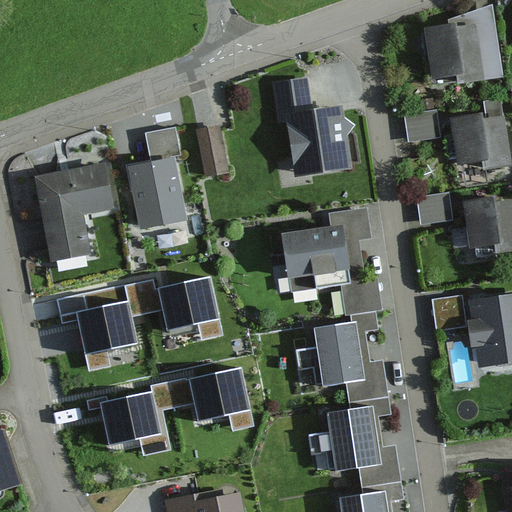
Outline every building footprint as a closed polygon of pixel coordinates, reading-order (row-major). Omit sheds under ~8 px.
[(504,81),(491,7),(454,21),(455,28),(426,33),(435,86),(459,82),(460,88),(504,81)] [(308,79),(272,85),(279,124),(287,123),(297,181),(352,172),(346,139),(353,128),(342,121),(341,109),(321,112),(314,113),(308,79)] [(500,101),(485,103),(487,123),(503,121),(500,101)] [(436,113),(405,119),(410,144),(440,138),(436,113)] [(482,118),(452,122),(458,169),(483,166),(484,175),(511,171),(505,121),(503,121),(487,123),(486,123),(483,123),(482,118)] [(222,127),(196,131),(204,179),(229,175),(222,127)] [(145,136),(151,164),(171,160),(180,158),(175,131),(145,136)] [(171,163),(171,160),(151,164),(129,168),(132,187),(141,234),(188,225),(175,162),(171,163)] [(66,174),(34,181),(51,266),(93,257),(84,216),(115,210),(106,166),(66,174)] [(449,195),(418,200),(422,226),(453,222),(449,195)] [(495,201),(464,205),(471,254),(497,250),(498,257),(511,255),(511,204),(499,207),(496,207),(495,201)] [(332,233),(285,240),(292,295),(317,291),(318,294),(342,291),(346,318),(353,317),(375,314),(383,312),(378,280),(366,282),(360,243),(371,242),(367,212),(329,217),(332,233)] [(157,276),(124,284),(128,302),(131,315),(162,308),(168,334),(197,327),(200,341),(226,335),(211,275),(160,288),(157,276)] [(124,284),(59,298),(64,322),(79,319),(81,327),(89,370),(113,365),(110,350),(137,345),(131,315),(128,302),(124,284)] [(437,332),(466,328),(462,297),(433,301),(437,332)] [(511,366),(511,299),(508,300),(471,305),(473,324),(469,325),(472,352),(478,351),(480,371),(511,366)] [(354,328),(315,333),(317,351),(296,354),(299,372),(314,370),(317,386),(323,385),(324,392),(348,388),(351,406),(389,400),(383,363),(371,364),(366,334),(378,332),(375,314),(353,317),(354,328)] [(154,410),(163,409),(197,401),(201,420),(230,414),(234,432),(255,428),(241,366),(149,386),(151,393),(154,410)] [(154,410),(151,393),(109,402),(107,394),(86,399),(89,412),(103,409),(103,412),(111,447),(142,440),(145,456),(172,450),(163,409),(154,410)] [(352,414),(329,417),(331,436),(310,439),(313,455),(327,453),(330,470),(337,469),(337,475),(360,472),(363,489),(401,484),(395,449),(383,451),(378,418),(391,416),(389,400),(351,406),(352,414)] [(0,496),(22,489),(5,435),(0,436),(0,496)] [(364,498),(341,501),(342,511),(391,511),(391,502),(403,501),(401,484),(363,489),(364,498)] [(207,495),(166,502),(168,511),(241,511),(239,499),(217,503),(209,505),(207,495)]
